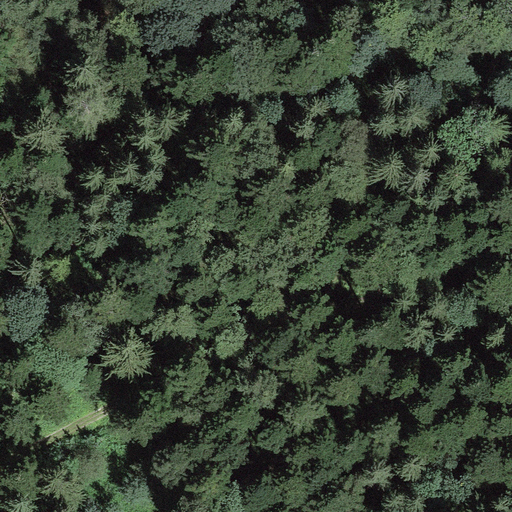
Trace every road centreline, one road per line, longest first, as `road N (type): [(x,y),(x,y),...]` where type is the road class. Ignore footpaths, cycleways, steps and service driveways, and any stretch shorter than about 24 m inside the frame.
road 1 (track): [(511,73),(132,146),(99,168),(89,208),(101,426)]
road 2 (track): [(511,321),(432,293),(345,307),(0,474)]
